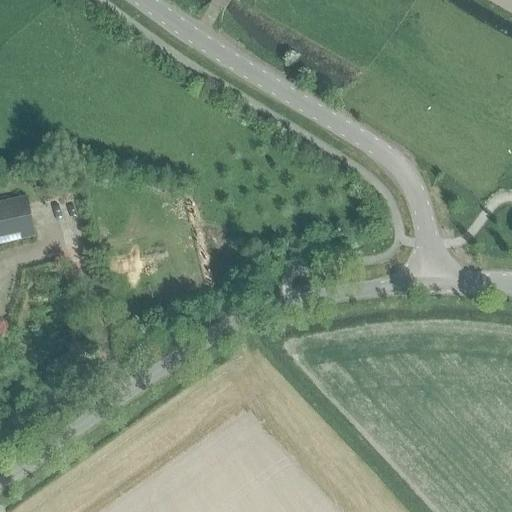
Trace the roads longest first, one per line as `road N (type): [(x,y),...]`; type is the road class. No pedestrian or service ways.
road 1 (tertiary): [(0,484),(227,327),(287,303),(429,284)]
road 2 (tertiary): [(429,284),(420,211),(397,169),(144,0)]
